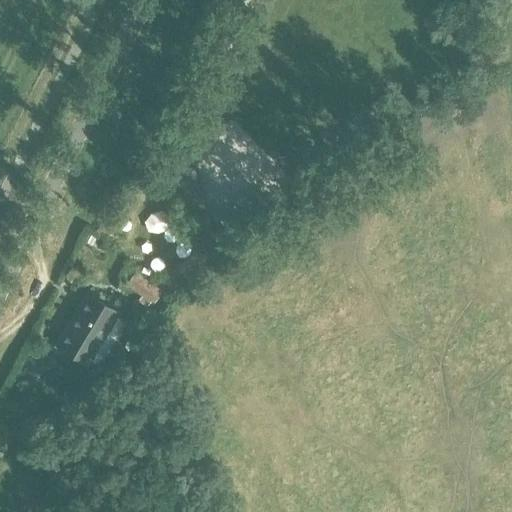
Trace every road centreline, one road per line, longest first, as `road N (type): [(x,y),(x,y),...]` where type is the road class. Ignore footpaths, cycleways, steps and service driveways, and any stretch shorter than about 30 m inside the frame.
road 1 (tertiary): [(0,293),(145,0)]
road 2 (residential): [(94,0),(0,189)]
